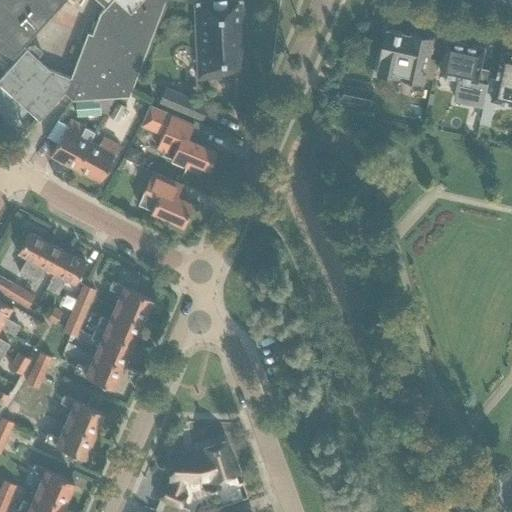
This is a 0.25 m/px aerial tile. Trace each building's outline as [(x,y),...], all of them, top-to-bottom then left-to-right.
[(0,0),(0,50),(12,59),(23,46),(30,39),(53,14),(65,0),(0,0)] [(23,46),(12,59),(15,61),(0,78),(0,85),(39,121),(64,93),(72,100),(130,96),(164,0),(96,0),(105,8),(99,14),(91,35),(87,34),(70,78),(48,69),(37,60),(44,53),(30,39),(23,46)] [(196,3),(196,5),(193,5),(197,80),(233,78),(233,72),(244,71),(240,0),(196,3)] [(434,80),(437,60),(429,58),(434,37),(413,33),(412,35),(387,30),(379,70),(403,75),(403,77),(424,81),(425,78),(434,80)] [(486,49),(448,41),(442,73),(475,81),(470,104),(483,107),(491,71),(481,68),(486,49)] [(497,80),(491,78),(481,124),(490,126),(496,101),(500,101),(501,105),(505,106),(509,103),(511,104),(511,54),(503,52),(497,80)] [(374,92),(345,86),(342,100),(371,106),(374,92)] [(187,96),(165,87),(158,102),(202,121),(208,108),(186,99),(187,96)] [(75,102),(76,116),(100,115),(99,101),(75,102)] [(125,107),(117,102),(109,117),(117,121),(125,107)] [(193,124),(170,115),(149,106),(141,125),(162,134),(157,147),(164,150),(162,155),(171,158),(170,159),(187,166),(189,161),(207,169),(215,150),(187,138),(193,124)] [(75,169),(89,141),(80,137),(85,128),(70,120),(50,156),(75,169)] [(98,146),(89,141),(75,169),(99,182),(118,145),(103,137),(98,146)] [(125,158),(135,163),(140,152),(130,147),(125,158)] [(153,170),(150,179),(145,189),(138,203),(152,210),(150,212),(183,226),(192,204),(176,196),(182,183),(153,170)] [(19,273),(28,278),(48,242),(28,232),(17,253),(27,259),(19,273)] [(48,242),(28,278),(39,283),(46,269),(54,273),(66,252),(48,242)] [(66,252),(54,273),(49,283),(47,288),(57,293),(65,279),(74,284),(86,263),(66,252)] [(0,291),(16,301),(22,289),(0,276),(0,291)] [(114,307),(143,319),(152,299),(112,282),(109,289),(120,294),(114,307)] [(83,284),(76,300),(89,305),(95,290),(83,284)] [(22,289),(16,301),(27,308),(34,296),(22,289)] [(72,308),(69,315),(82,321),(89,305),(76,300),(72,308)] [(0,301),(0,327),(14,335),(19,326),(6,318),(11,308),(0,301)] [(64,328),(69,315),(72,308),(64,304),(61,311),(54,306),(46,319),(55,324),(64,328)] [(133,343),(143,319),(114,307),(109,320),(100,316),(95,328),(133,343)] [(69,315),(64,328),(62,331),(75,337),(82,321),(69,315)] [(0,339),(0,327),(0,351),(3,354),(9,344),(0,339)] [(99,342),(94,353),(123,366),(133,343),(95,328),(90,338),(99,342)] [(13,360),(25,367),(30,359),(17,352),(13,360)] [(39,352),(32,367),(45,373),(51,358),(39,352)] [(123,366),(94,353),(88,369),(77,364),(74,371),(113,388),(123,366)] [(21,374),(25,367),(13,360),(9,367),(21,374)] [(45,373),(32,367),(25,382),(38,388),(45,373)] [(320,409),(330,405),(323,387),(313,390),(320,409)] [(0,400),(4,403),(8,396),(0,391),(0,400)] [(65,423),(93,435),(103,412),(63,395),(60,403),(71,407),(65,423)] [(1,417),(0,418),(0,435),(6,438),(13,423),(1,417)] [(84,458),(93,435),(65,423),(58,438),(47,433),(44,441),(84,458)] [(225,442),(203,449),(205,455),(196,458),(171,456),(169,480),(172,480),(171,489),(163,486),(158,499),(165,502),(160,511),(188,511),(189,511),(182,507),(186,495),(181,493),(185,481),(196,482),(196,481),(212,478),(213,481),(236,473),(225,442)] [(42,477),(35,492),(64,505),(73,482),(34,465),(31,472),(42,477)] [(0,485),(0,497),(9,501),(15,485),(3,480),(0,485)] [(22,500),(17,511),(19,511),(60,511),(64,505),(35,492),(30,504),(22,500)] [(0,511),(4,511),(9,501),(0,497),(0,511)]
